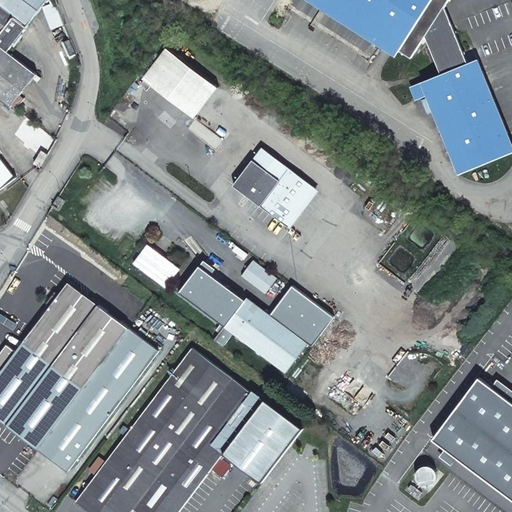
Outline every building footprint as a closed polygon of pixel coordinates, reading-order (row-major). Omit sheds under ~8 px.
[(0,0),(0,96),(13,106),(38,74),(9,51),(27,27),(28,28),(44,6),(44,5),(47,0),(0,0)] [(323,0),(413,57),(425,38),(429,41),(443,73),(412,86),(418,99),(429,95),(454,155),(509,131),(479,58),(469,62),(453,23),(447,26),(441,13),(446,6),(449,0),(323,0)] [(447,26),(453,23),(446,6),(441,13),(447,26)] [(77,55),(72,39),(64,42),(69,57),(77,55)] [(168,48),(144,79),(196,120),(220,89),(168,48)] [(67,91),(65,101),(71,102),(73,93),(67,91)] [(28,120),(17,133),(36,149),(47,135),(28,120)] [(461,172),(511,151),(511,138),(509,131),(454,155),(461,172)] [(234,186),(289,228),(299,215),(298,213),(316,189),(263,148),(234,186)] [(41,149),(31,159),(41,167),(48,155),(41,149)] [(0,190),(16,178),(0,157),(0,190)] [(52,206),(59,211),(66,201),(59,197),(52,206)] [(177,266),(145,242),(133,259),(164,283),(177,266)] [(189,296),(208,271),(197,263),(178,288),(189,296)] [(269,311),(246,294),(243,298),(208,271),(189,296),(223,322),(212,336),(221,343),(232,329),(284,368),(306,340),(310,343),(332,313),(291,282),(269,311)] [(96,368),(128,326),(65,280),(12,353),(4,347),(0,352),(0,423),(36,450),(96,368)] [(158,348),(128,326),(96,368),(36,450),(66,473),(158,348)] [(190,346),(75,501),(88,511),(176,511),(260,399),(190,346)] [(511,401),(480,378),(434,440),(511,497),(511,401)] [(64,474),(60,471),(51,484),(55,487),(64,474)]
